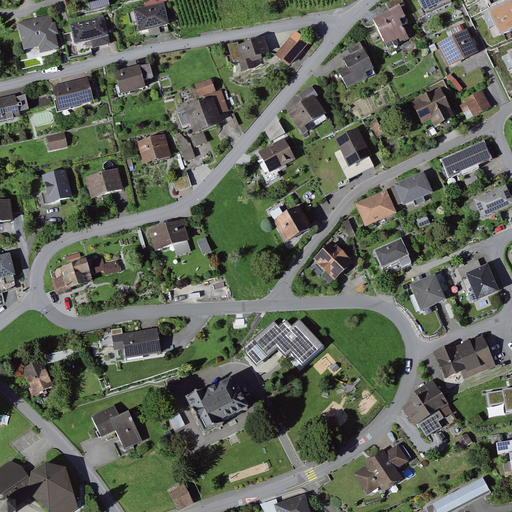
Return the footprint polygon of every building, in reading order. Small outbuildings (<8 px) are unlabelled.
[(453,0),(419,0),(426,14),(454,2),(453,0)] [(511,1),(483,14),(494,39),(511,31),(511,1)] [(160,5),(128,13),(133,34),(165,26),(160,5)] [(369,21),(382,47),(407,34),(395,8),(369,21)] [(103,36),(98,18),(66,26),(71,44),(103,36)] [(48,19),(14,27),(20,51),(34,48),(36,53),(55,48),(48,19)] [(435,46),(446,69),(474,55),(463,32),(435,46)] [(287,40),(273,56),(286,68),(301,52),(287,40)] [(264,54),(261,41),(237,48),(236,45),(226,48),(230,63),(236,62),(239,70),(248,67),(247,63),(257,60),(256,56),(264,54)] [(334,71),(343,88),(364,78),(362,74),(371,69),(359,44),(346,50),(348,55),(339,59),(343,66),(334,71)] [(511,74),(511,51),(503,55),(511,74)] [(135,69),(109,76),(114,96),(140,89),(135,69)] [(82,82),(48,90),(53,112),(88,103),(82,82)] [(180,109),(189,137),(215,129),(212,117),(225,113),(219,92),(211,95),(208,84),(193,89),(198,103),(180,109)] [(408,107),(417,126),(448,111),(438,92),(408,107)] [(458,103),(466,120),(489,109),(481,92),(458,103)] [(11,97),(0,99),(0,122),(17,118),(11,97)] [(311,98),(285,113),(295,130),(321,116),(311,98)] [(265,130),(272,144),(287,136),(281,123),(265,130)] [(370,127),(376,137),(381,135),(376,124),(370,127)] [(44,140),(47,152),(64,148),(61,136),(44,140)] [(161,138),(135,145),(141,167),(167,161),(161,138)] [(281,143),(254,156),(265,177),(291,164),(281,143)] [(437,162),(444,181),(486,164),(479,145),(437,162)] [(329,170),(319,175),(328,191),(337,186),(329,170)] [(115,172),(82,181),(87,200),(120,192),(115,172)] [(50,206),(73,200),(65,173),(42,179),(50,206)] [(392,189),(400,208),(428,196),(420,177),(392,189)] [(470,204),(476,219),(509,204),(503,189),(470,204)] [(353,208),(361,227),(390,215),(382,196),(353,208)] [(0,203),(0,223),(13,222),(11,202),(0,203)] [(295,210),(271,222),(283,245),(306,233),(295,210)] [(145,234),(151,255),(186,244),(180,223),(145,234)] [(207,238),(199,240),(203,255),(212,253),(207,238)] [(374,254),(382,270),(410,257),(403,241),(374,254)] [(313,262),(331,282),(348,267),(330,247),(313,262)] [(0,258),(0,279),(16,276),(11,256),(0,258)] [(48,273),(55,295),(88,285),(82,264),(48,273)] [(458,277),(471,304),(497,291),(484,264),(458,277)] [(406,290),(415,316),(442,305),(433,280),(406,290)] [(290,330),(284,323),(277,329),(273,324),(252,342),(266,359),(276,350),(279,354),(283,358),(285,356),(287,354),(300,368),(322,349),(298,323),(290,330)] [(154,331),(110,338),(112,351),(121,350),(122,361),(158,356),(154,331)] [(448,349),(431,356),(440,379),(457,372),(460,379),(491,367),(479,339),(449,351),(448,349)] [(20,369),(31,400),(51,393),(40,362),(20,369)] [(188,399),(205,433),(251,410),(239,386),(234,376),(188,399)] [(410,397),(422,418),(445,404),(433,384),(410,397)] [(511,385),(485,386),(486,407),(511,406),(511,385)] [(125,413),(118,417),(113,406),(89,418),(99,439),(113,433),(122,452),(139,444),(125,413)] [(509,474),(511,473),(511,441),(493,445),(495,457),(506,455),(509,474)] [(353,475),(364,493),(374,487),(377,494),(398,481),(392,471),(409,460),(401,446),(382,458),(379,453),(361,465),(364,469),(353,475)] [(0,499),(1,500),(0,500),(0,511),(13,511),(13,505),(22,500),(25,498),(44,511),(65,511),(67,511),(73,507),(64,470),(42,464),(27,474),(9,465),(0,470),(0,499)] [(422,508),(423,511),(453,511),(487,495),(479,478),(422,508)] [(171,493),(179,510),(194,503),(186,486),(171,493)] [(274,507),(275,511),(309,511),(306,498),(274,507)]
